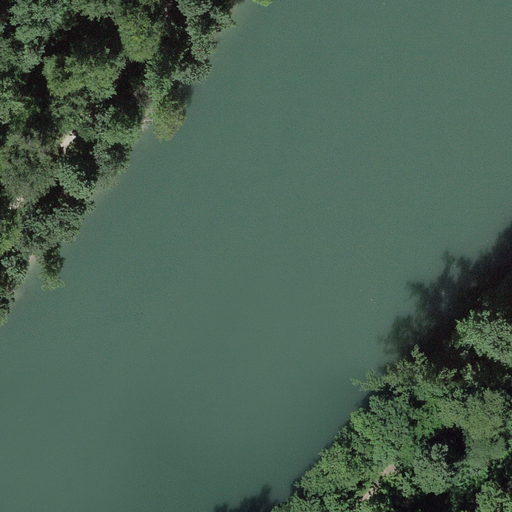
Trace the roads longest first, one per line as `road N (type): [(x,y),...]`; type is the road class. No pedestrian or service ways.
road 1 (track): [(168,0),(0,194)]
road 2 (track): [(511,327),(349,511)]
